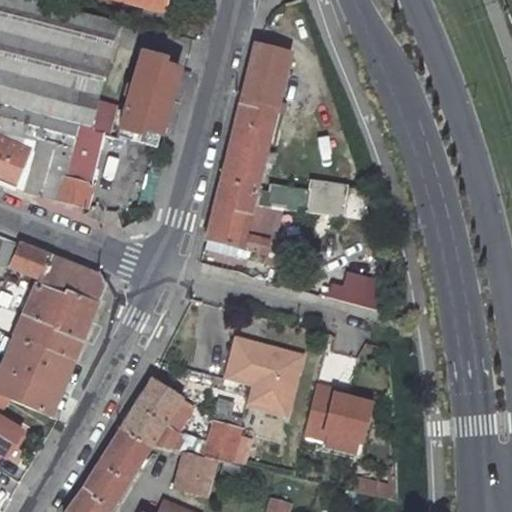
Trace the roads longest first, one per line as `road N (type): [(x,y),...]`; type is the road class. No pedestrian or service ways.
road 1 (primary): [(355,0),(420,150),(446,235),(465,338),(476,511)]
road 2 (primary): [(511,311),(476,162),(414,0)]
road 3 (unclassified): [(164,274),(233,0)]
road 4 (unclassified): [(22,511),(164,274)]
road 5 (unclassified): [(164,274),(354,326)]
road 6 (unclassified): [(0,209),(164,274)]
